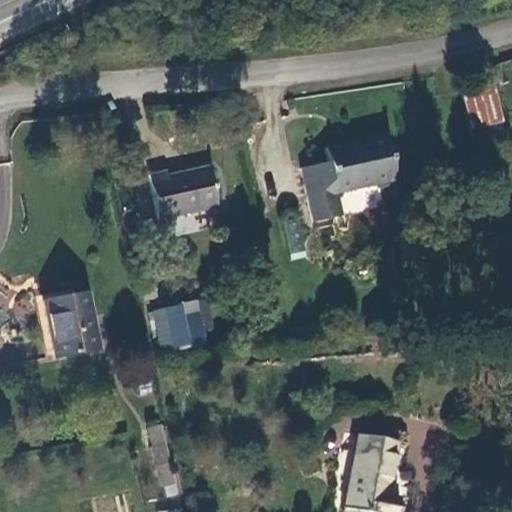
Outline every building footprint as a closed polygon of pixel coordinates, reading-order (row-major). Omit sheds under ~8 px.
[(480,71),(451,80),(468,132),(496,123),(480,71)] [(335,162),(307,169),(319,222),(347,216),(342,192),(401,180),(392,136),(332,149),(335,162)] [(145,174),(155,219),(214,205),(205,164),(164,174),(164,170),(145,174)] [(48,357),(93,350),(85,296),(39,304),(48,357)] [(163,309),(168,333),(172,351),(193,346),(193,348),(215,343),(212,328),(207,329),(200,298),(185,301),(186,302),(162,308),(163,309)] [(162,334),(168,333),(163,309),(156,311),(162,334)] [(160,428),(143,432),(155,483),(172,479),(160,428)] [(392,446),(351,438),(336,511),(340,511),(391,511),(393,502),(382,499),(392,446)]
